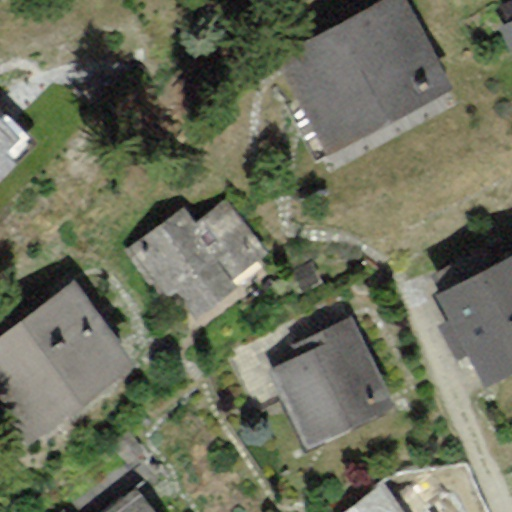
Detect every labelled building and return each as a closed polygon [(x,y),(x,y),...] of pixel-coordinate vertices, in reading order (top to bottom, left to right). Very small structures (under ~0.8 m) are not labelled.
[(410,0),(399,0),(290,61),(340,149),(457,83),(410,0)] [(0,192),(41,151),(0,110),(0,192)] [(232,209),(213,226),(198,218),(156,247),(164,263),(152,274),(176,306),(197,293),(217,321),(251,297),(240,284),(275,261),(232,209)] [(511,263),(460,291),(508,382),(511,380),(511,263)] [(92,282),(0,351),(0,374),(53,444),(157,366),(92,282)] [(365,319),(306,347),(311,360),(282,372),(313,444),(405,406),(365,319)] [(424,511),(404,484),(364,511),(424,511)] [(163,511),(148,494),(127,511),(163,511)]
